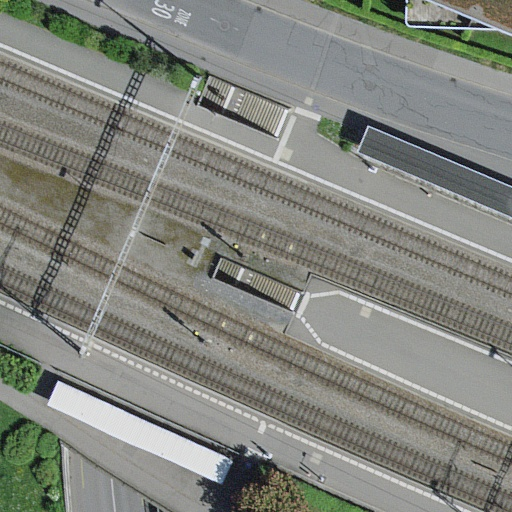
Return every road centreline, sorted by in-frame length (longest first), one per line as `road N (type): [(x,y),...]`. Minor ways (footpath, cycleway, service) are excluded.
road 1 (tertiary): [(116,511),(75,0)]
road 2 (residential): [(161,0),(511,133)]
